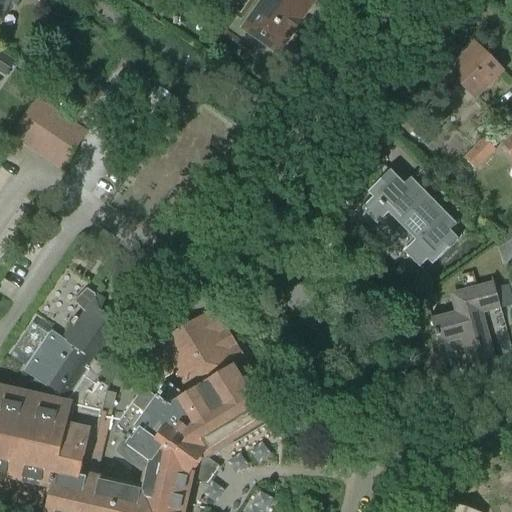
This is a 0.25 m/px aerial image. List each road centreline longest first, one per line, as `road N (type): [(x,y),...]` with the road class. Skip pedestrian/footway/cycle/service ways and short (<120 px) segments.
road 1 (residential): [(366,461),(365,418),(341,349),(303,300),(233,247),(407,0)]
road 2 (unknown): [(0,341),(88,214)]
road 3 (residential): [(366,461),(511,430)]
